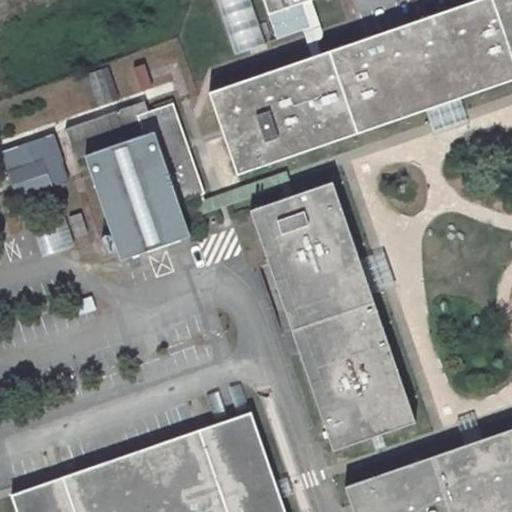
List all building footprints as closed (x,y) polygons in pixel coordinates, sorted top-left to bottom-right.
[(511,0),(479,0),(466,4),(466,5),(449,10),(432,16),(398,28),(380,34),(364,40),(355,43),(338,49),(320,55),(316,56),(312,58),(295,63),(269,72),(253,78),(236,84),(227,87),(209,93),(221,128),(223,133),(232,158),(238,176),(264,167),(298,155),(350,138),(358,135),(367,132),(375,129),(418,114),(426,111),(444,105),(461,99),(495,87),(511,81),(511,0)] [(266,44),(250,0),(215,0),(235,56),(266,44)] [(262,0),(263,2),(268,16),(269,15),(277,39),(302,30),(306,28),(310,27),(302,4),(307,2),(311,1),(313,0),(262,0)] [(316,56),(320,55),(316,42),(320,40),(322,36),(322,33),(311,1),(307,2),(302,4),(310,27),(306,28),(302,30),(312,58),(316,56)] [(144,63),(133,67),(141,90),(152,86),(146,70),(144,63)] [(92,109),(119,100),(108,67),(81,77),(92,109)] [(444,105),(426,111),(430,121),(434,134),(469,122),(461,99),(444,105)] [(179,205),(206,196),(173,105),(149,114),(144,100),(65,128),(76,161),(85,158),(121,261),(164,246),(190,237),(185,221),(185,220),(183,215),(180,208),(179,205)] [(0,153),(7,173),(43,160),(36,139),(0,151),(0,153)] [(17,200),(53,188),(43,160),(7,173),(11,184),(17,200)] [(289,184),(291,183),(287,171),(180,208),(183,215),(185,220),(185,221),(281,187),(285,199),(289,198),(293,196),(289,184)] [(415,423),(416,423),(409,405),(400,379),(395,362),(392,354),(386,337),(380,319),(371,294),(365,277),(359,261),(359,260),(347,226),(341,209),(332,183),(314,189),(293,196),(289,198),(285,199),(284,199),(274,203),(249,211),(255,229),(258,237),(261,246),(264,254),(270,271),(273,280),(279,297),(285,314),(288,322),(294,340),(297,348),(303,365),(309,382),(312,391),(314,399),(318,408),(323,425),(333,452),(351,446),(373,438),(376,437),(379,436),(380,435),(382,435),(415,423)] [(76,239),(88,234),(81,213),(68,218),(76,239)] [(32,230),(42,259),(75,247),(65,218),(32,230)] [(371,294),(394,286),(382,253),(359,261),(365,277),(371,294)] [(238,417),(251,412),(241,384),(228,389),(238,417)] [(228,420),(218,392),(207,396),(216,424),(228,420)] [(145,440),(192,429),(187,409),(141,420),(145,440)] [(285,511),(281,499),(278,491),(275,483),(275,481),(263,449),(251,412),(238,417),(228,420),(216,424),(203,429),(199,430),(175,439),(165,442),(156,445),(140,451),(131,454),(114,460),(105,463),(89,468),(68,475),(63,477),(58,479),(52,481),(46,483),(21,492),(11,495),(16,511),(285,511)] [(473,442),(482,439),(478,429),(474,416),(457,422),(461,435),(465,445),(473,442)] [(511,511),(511,429),(499,434),(482,439),(473,442),(465,445),(448,451),(430,457),(422,460),(413,463),(405,466),(388,472),(370,478),(343,487),(347,496),(350,505),(352,511),(511,511)] [(377,449),(383,447),(379,436),(376,437),(373,438),(377,449)] [(293,495),(286,477),(275,481),(275,483),(278,491),(281,499),(293,495)]
